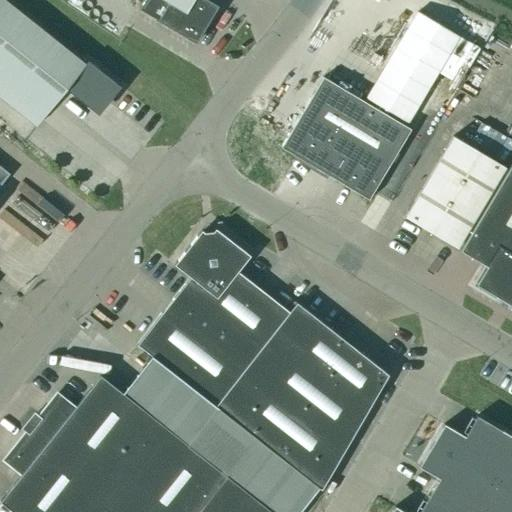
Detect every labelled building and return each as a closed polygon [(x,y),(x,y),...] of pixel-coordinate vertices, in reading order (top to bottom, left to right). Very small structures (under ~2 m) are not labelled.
[(3,0),(0,0),(0,99),(35,127),(68,85),(96,106),(112,86),(116,89),(118,86),(87,61),(84,64),(3,0)] [(145,0),(139,11),(194,44),(216,6),(205,0),(145,0)] [(368,200),(410,130),(322,78),(280,148),(368,200)] [(504,168),(452,137),(404,218),(456,248),(504,168)] [(511,161),(459,250),(483,264),(471,285),(511,309),(511,161)] [(151,357),(122,394),(270,511),(299,511),(319,488),(321,490),(388,375),(296,303),(288,313),(237,273),(250,257),(215,229),(204,234),(201,231),(174,266),(190,278),(137,346),(151,357)] [(270,511),(122,394),(100,376),(75,408),(59,396),(58,395),(57,395),(56,396),(55,396),(54,397),(5,458),(4,460),(4,461),(4,462),(5,463),(21,476),(0,501),(0,503),(11,511),(270,511)] [(511,511),(511,437),(476,416),(464,437),(443,425),(418,467),(439,479),(419,511),(402,511),(394,507),(391,511),(511,511)]
